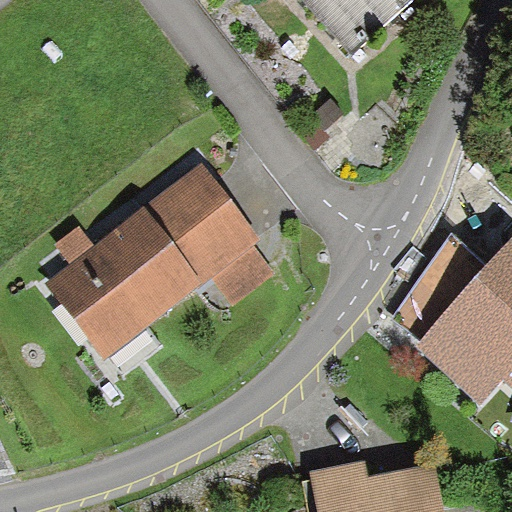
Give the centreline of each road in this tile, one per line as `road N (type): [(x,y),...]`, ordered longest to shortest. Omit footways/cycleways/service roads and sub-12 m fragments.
road 1 (residential): [(369,262),(298,363),(243,409),(169,451),(0,499)]
road 2 (residential): [(369,262),(165,0)]
road 3 (residential): [(511,5),(369,262)]
